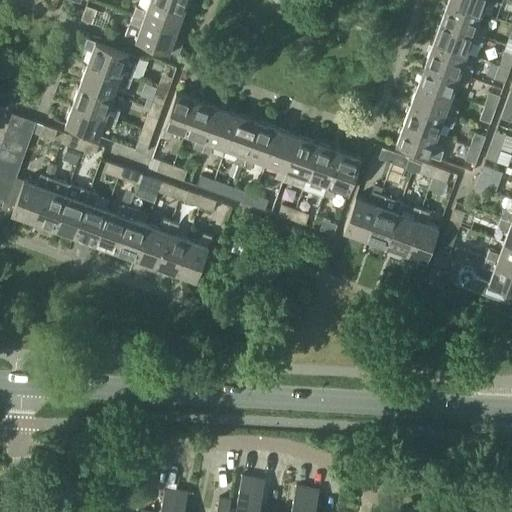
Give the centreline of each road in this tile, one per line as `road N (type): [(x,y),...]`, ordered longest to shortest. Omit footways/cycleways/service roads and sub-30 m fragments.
road 1 (tertiary): [(511,410),(16,382)]
road 2 (residential): [(414,511),(354,473),(277,443),(205,441),(35,502)]
road 3 (residential): [(35,502),(16,382)]
